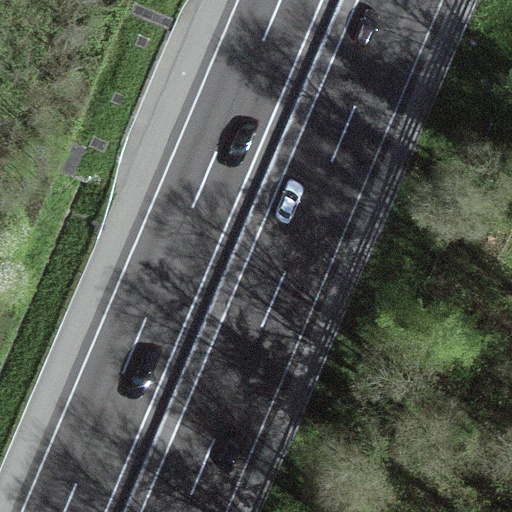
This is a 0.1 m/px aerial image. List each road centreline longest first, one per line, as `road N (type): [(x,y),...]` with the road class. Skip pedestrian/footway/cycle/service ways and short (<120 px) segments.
road 1 (motorway): [(183,511),(400,0)]
road 2 (motorway): [(280,0),(64,511)]
